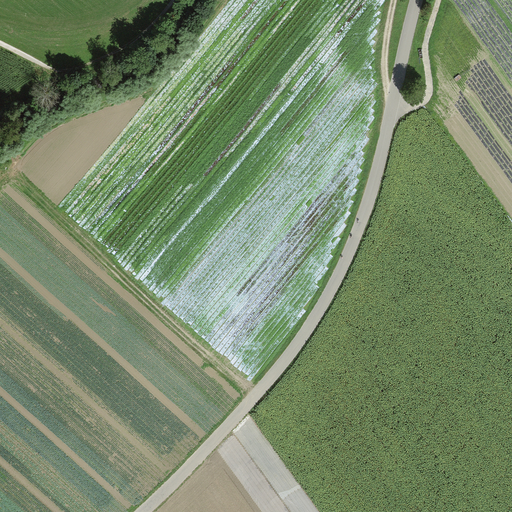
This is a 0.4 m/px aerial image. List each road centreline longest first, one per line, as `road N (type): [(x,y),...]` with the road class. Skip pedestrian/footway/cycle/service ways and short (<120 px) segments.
road 1 (unclassified): [(139,511),(266,378),(342,260),(373,184),(416,0)]
road 2 (track): [(392,108),(429,90),(423,52),(438,0)]
